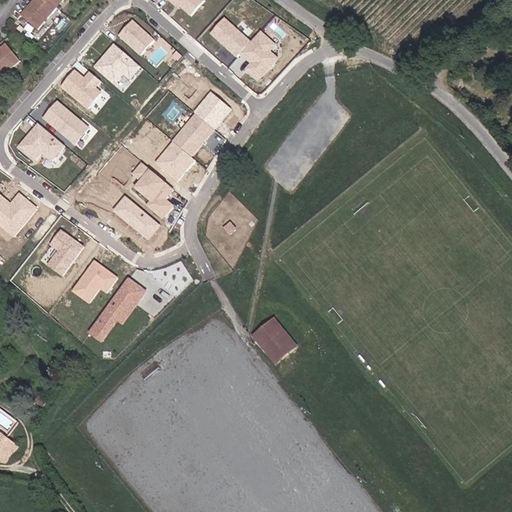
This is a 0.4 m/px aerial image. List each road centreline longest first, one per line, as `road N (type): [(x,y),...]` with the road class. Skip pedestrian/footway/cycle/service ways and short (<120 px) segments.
road 1 (residential): [(260,106),(137,0),(116,4),(0,135)]
road 2 (residential): [(0,151),(6,166),(135,258),(154,263),(194,247)]
road 3 (unclassified): [(350,44),(443,91),(511,167)]
road 4 (residential): [(260,106),(204,193),(190,228),(194,247)]
